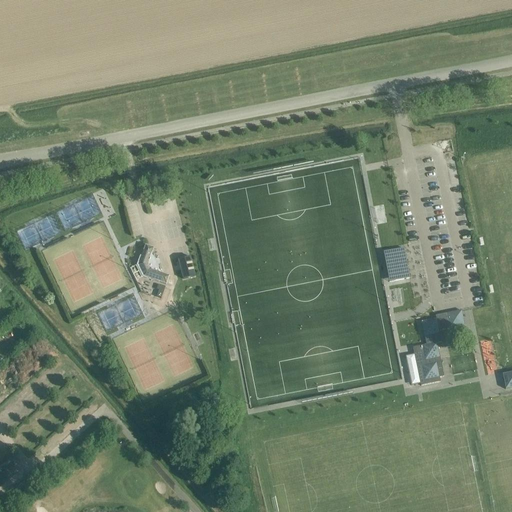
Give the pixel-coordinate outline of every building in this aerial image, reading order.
[(404,249),(389,252),(395,281),(409,278),(410,278),(404,249)] [(144,277),(166,285),(169,277),(162,274),(152,253),(144,250),(138,265),(144,277)] [(190,257),(179,260),(179,261),(181,269),(184,279),(185,279),(195,276),(190,257)] [(159,290),(156,297),(161,299),(165,287),(161,286),(159,290)] [(436,319),(427,321),(422,322),(427,345),(413,348),(421,386),(441,382),(438,368),(442,367),(437,343),(442,342),(439,331),(465,326),(462,311),(436,316),(436,319)] [(506,390),(511,388),(511,372),(503,375),(506,390)]
